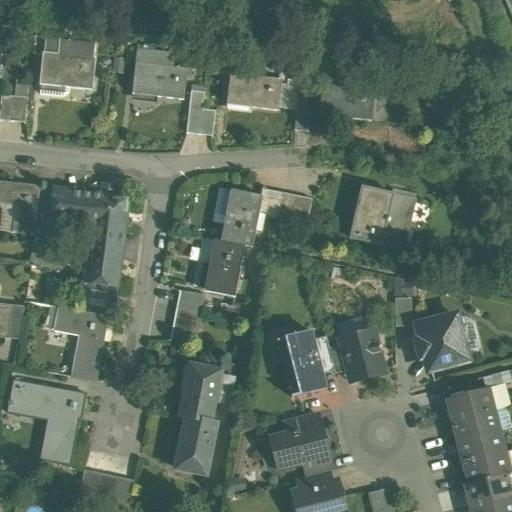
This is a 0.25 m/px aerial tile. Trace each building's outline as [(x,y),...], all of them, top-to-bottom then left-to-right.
[(95,47),(60,42),(58,56),(93,60),(95,47)] [(186,58),(126,50),(124,65),(135,66),(135,64),(137,65),(185,70),(186,58)] [(58,56),(43,54),(39,86),(41,86),(39,96),(64,99),(68,95),(69,90),(92,93),(96,61),(58,56)] [(185,70),(137,65),(134,93),(181,99),(185,70)] [(279,82),(232,76),(228,104),(275,110),(279,82)] [(325,85),(313,84),(312,90),(311,101),(324,102),(325,85)] [(373,91),(325,85),(324,102),(322,114),(368,119),(369,119),(373,91)] [(299,88),(286,87),(283,110),(296,112),(297,106),(299,88)] [(312,90),(299,88),(297,106),(310,107),(311,101),(312,90)] [(409,95),(375,91),(372,119),(369,119),(368,119),(367,122),(406,126),(409,95)] [(204,93),(191,92),(189,109),(202,110),(204,93)] [(14,98),(1,97),(0,110),(0,122),(12,124),(14,98)] [(27,100),(14,98),(12,124),(25,125),(27,100)] [(310,107),(297,106),(296,112),(294,131),(307,133),(310,107)] [(202,110),(189,109),(186,134),(199,136),(202,110)] [(215,112),(202,110),(199,136),(212,137),(215,112)] [(40,189),(0,184),(0,210),(15,212),(13,235),(34,237),(37,214),(39,193),(40,189)] [(111,198),(55,191),(55,195),(52,216),(63,217),(63,219),(99,224),(93,267),(93,269),(118,272),(128,198),(112,195),(111,198)] [(365,192),(354,237),(381,243),(392,198),(365,192)] [(55,195),(39,193),(37,214),(52,216),(55,195)] [(282,195),(269,193),(264,218),(278,221),(282,195)] [(261,200),(233,195),(224,244),(245,248),(251,249),(261,200)] [(296,198),(282,195),(278,221),(277,225),(291,227),(296,198)] [(381,243),(381,245),(403,250),(415,201),(393,195),(381,243)] [(312,201),(296,198),(291,227),(306,230),(312,201)] [(52,216),(37,214),(34,237),(31,267),(57,270),(63,219),(63,217),(52,216)] [(224,244),(216,242),(206,289),(206,290),(235,296),(245,248),(224,244)] [(118,272),(93,269),(93,267),(86,266),(84,283),(113,287),(116,287),(118,272)] [(203,272),(196,270),(193,286),(206,289),(210,269),(208,269),(203,272)] [(113,287),(85,283),(80,314),(106,318),(113,287)] [(204,298),(179,293),(177,305),(201,312),(202,312),(204,298)] [(410,300),(394,301),(395,329),(411,328),(410,300)] [(201,312),(177,305),(174,319),(199,324),(201,312)] [(80,314),(57,309),(53,332),(79,337),(71,379),(96,383),(108,319),(106,318),(80,314)] [(8,313),(0,312),(0,337),(6,338),(8,313)] [(8,313),(6,338),(18,339),(22,314),(8,313)] [(455,318),(416,328),(420,342),(416,343),(421,359),(424,358),(428,372),(467,362),(455,318)] [(199,324),(174,319),(170,343),(194,347),(199,324)] [(373,333),(338,342),(340,348),(346,373),(350,384),(384,375),(373,333)] [(311,334),(276,343),(277,344),(291,398),(291,400),(326,391),(322,376),(313,342),(311,334)] [(325,338),(313,342),(322,376),(334,373),(328,351),(325,338)] [(340,348),(328,351),(334,373),(335,376),(346,373),(340,348)] [(237,366),(221,363),(219,375),(220,375),(214,404),(230,407),(235,380),(234,379),(237,366)] [(219,375),(191,369),(181,418),(187,419),(211,424),(214,404),(220,375),(219,375)] [(469,382),(446,388),(449,400),(472,394),(469,382)] [(85,396),(12,383),(8,407),(52,415),(46,447),(48,447),(45,462),(71,467),(81,410),(83,411),(85,396)] [(449,400),(445,401),(450,423),(495,411),(489,390),(449,400)] [(495,411),(450,423),(456,444),(500,432),(495,411)] [(315,414),(283,423),(286,435),(286,436),(318,427),(315,414)] [(211,424),(187,419),(177,468),(206,473),(216,425),(211,424)] [(318,427),(286,436),(286,435),(274,438),(282,471),(303,466),(303,465),(326,459),(327,460),(328,460),(319,427),(318,427)] [(500,432),(456,444),(461,465),(506,454),(500,432)] [(506,454),(461,465),(467,485),(467,486),(507,476),(511,475),(506,454)] [(326,459),(303,465),(303,466),(306,478),(330,472),(327,460),(326,459)] [(306,478),(295,482),(298,493),(333,484),(330,472),(306,478)] [(101,476),(87,473),(83,496),(96,499),(101,476)] [(117,479),(101,476),(96,499),(112,503),(117,479)] [(507,476),(467,486),(467,485),(463,486),(468,508),(511,496),(511,493),(507,476)] [(133,482),(117,479),(112,503),(129,506),(133,482)] [(298,493),(291,495),(295,511),(345,511),(338,483),(333,484),(298,493)] [(390,511),(388,489),(367,491),(369,511),(390,511)] [(511,511),(511,496),(468,508),(469,511),(511,511)] [(16,503),(14,511),(41,511),(42,508),(16,503)]
